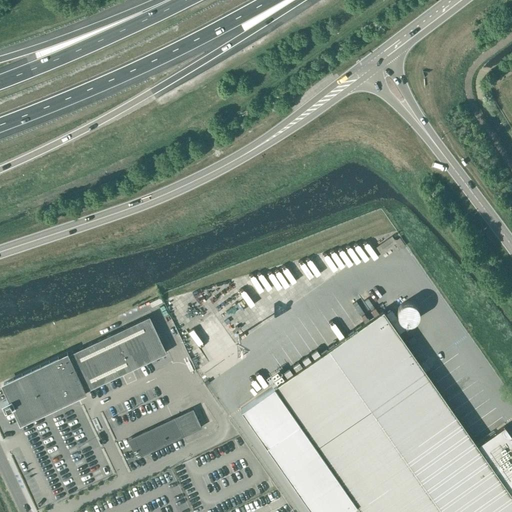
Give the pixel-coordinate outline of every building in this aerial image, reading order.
[(392,235),(376,246),(380,253),(394,243),(399,249),(405,245),(399,237),(397,239),(394,239),(392,235)] [(402,321),(404,322),(407,322),(409,322),(411,322),(413,321),(415,320),(417,319),(418,317),(419,315),(419,312),(419,310),(419,308),(418,306),(416,304),(414,303),(413,302),(410,301),(408,301),(406,301),(404,302),(402,303),(400,305),(399,307),(398,309),(398,311),(398,313),(398,315),(399,317),(401,319),(402,321)] [(385,313),(383,309),(241,408),(312,511),(343,511),(356,503),(362,511),(511,511),(511,436),(504,425),(477,444),(399,333),(405,329),(391,309),(385,313)] [(155,358),(166,352),(149,315),(3,383),(10,398),(1,403),(4,410),(13,406),(20,420),(60,402),(61,405),(65,403),(64,400),(150,360),(152,362),(156,360),(155,358)] [(174,417),(183,436),(201,427),(193,408),(174,417)] [(174,420),(128,440),(136,458),(182,436),(174,420)]
